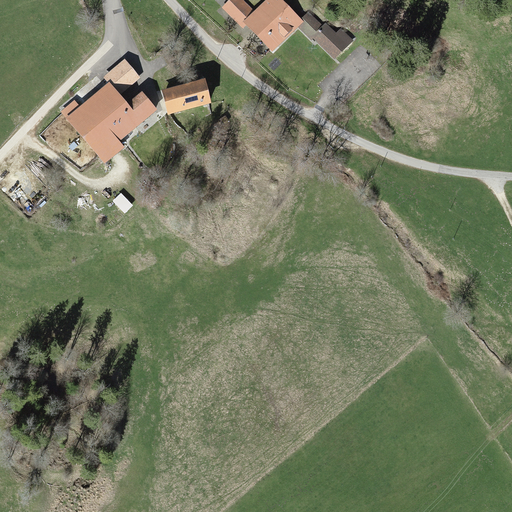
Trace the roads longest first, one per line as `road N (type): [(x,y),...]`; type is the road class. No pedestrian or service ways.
road 1 (unclassified): [(169,0),(259,87),(308,116),(407,161),(511,178)]
road 2 (unclassified): [(0,157),(111,43),(110,0)]
